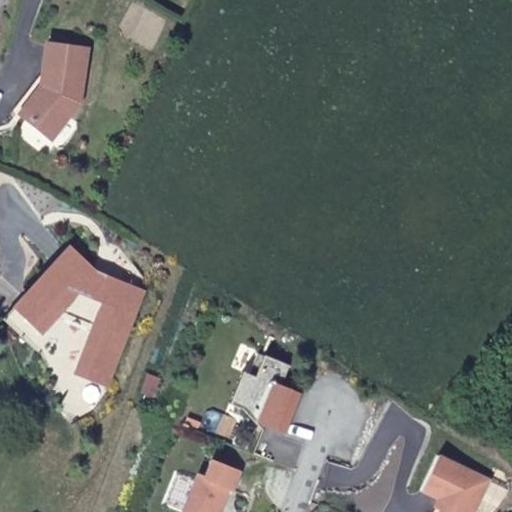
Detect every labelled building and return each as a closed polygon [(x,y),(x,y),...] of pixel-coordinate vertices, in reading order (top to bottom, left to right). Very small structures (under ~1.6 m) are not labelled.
[(40,89),(20,115),(51,137),(79,102),(85,48),(45,44),(42,75),(40,89)] [(15,111),(20,115),(40,89),(42,75),(15,111)] [(105,388),(142,294),(111,282),(109,284),(91,278),(93,274),(67,250),(2,319),(39,354),(92,298),(103,302),(73,376),(105,388)] [(280,431),(294,392),(276,386),(284,364),(252,352),(232,406),(262,418),(259,424),(280,431)] [(415,487),(434,496),(442,500),(440,506),(436,507),(433,511),(467,511),(484,475),(432,453),(415,487)] [(195,477),(181,511),(217,511),(225,489),(229,490),(235,472),(209,462),(203,480),(195,477)] [(442,500),(434,496),(430,504),(436,507),(440,506),(442,500)]
